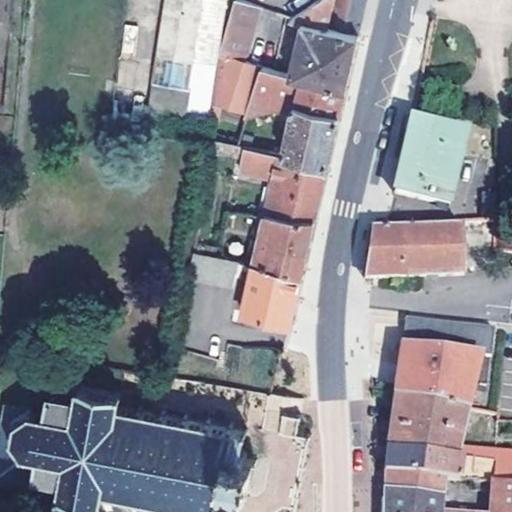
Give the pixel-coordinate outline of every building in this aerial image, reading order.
[(167,0),(158,52),(164,53),(193,58),(203,0),(167,0)] [(203,0),(193,58),(219,63),(219,56),(223,34),(228,0),(203,0)] [(304,20),(359,33),(367,0),(315,0),(291,16),(304,20)] [(255,10),(230,3),(223,34),(219,56),(243,62),(255,10)] [(283,36),(283,20),(266,20),(266,37),(283,36)] [(304,20),(291,73),(346,86),(353,60),(356,45),(359,33),(304,20)] [(188,82),(193,58),(164,53),(159,76),(188,82)] [(243,62),(219,56),(219,63),(216,84),(238,89),(253,92),(262,66),(243,62)] [(262,94),(296,103),(340,113),(342,107),(346,86),(291,73),(262,66),(253,92),(252,97),(260,99),(262,94)] [(193,83),(188,82),(159,76),(154,76),(149,107),(187,114),(193,83)] [(296,103),(284,153),(328,163),(334,139),(340,113),(296,103)] [(465,131),(411,119),(409,127),(399,169),(393,193),(448,206),(465,131)] [(275,177),(266,213),(316,217),(318,207),(328,163),(284,153),(246,145),(240,169),(275,177)] [(482,196),(482,223),(494,222),(494,219),(494,197),(482,196)] [(255,262),(302,272),(309,246),(316,217),(266,213),(255,262)] [(511,221),(494,219),(494,222),(493,252),(511,254),(511,221)] [(463,247),(462,223),(372,226),(365,277),(380,277),(464,275),(463,247)] [(233,285),(248,288),(255,262),(195,250),(188,290),(215,293),(218,279),(234,282),(233,285)] [(257,315),(290,323),(302,272),(255,262),(248,288),(243,311),(233,308),(229,328),(253,334),(257,315)] [(490,326),(402,315),(396,368),(393,393),(466,409),(469,381),(484,383),(490,326)] [(219,511),(221,509),(232,511),(236,487),(252,489),(258,457),(242,454),(247,426),(235,424),(236,420),(232,419),(232,423),(211,420),(212,415),(209,415),(208,419),(188,416),(189,411),(186,411),(185,415),(165,411),(166,407),(162,407),(162,411),(142,407),(143,403),(140,403),(139,407),(120,403),(122,390),(84,384),(84,381),(61,376),(60,381),(31,375),(25,406),(6,403),(0,438),(0,482),(102,501),(105,489),(124,492),(123,497),(127,497),(128,493),(146,496),(145,500),(150,501),(150,497),(170,500),(169,504),(173,505),(174,500),(192,504),(191,509),(196,509),(197,504),(216,508),(215,511),(219,511)] [(511,453),(460,448),(467,410),(466,409),(393,393),(392,401),(386,449),(475,462),(474,471),(495,473),(494,483),(511,484),(511,453)] [(475,462),(386,449),(385,456),(384,472),(442,478),(490,483),(494,483),(495,473),(474,471),(475,462)] [(441,511),(442,478),(384,472),(383,498),(383,511),(441,511)] [(511,511),(511,484),(494,483),(490,483),(488,511),(511,511)]
